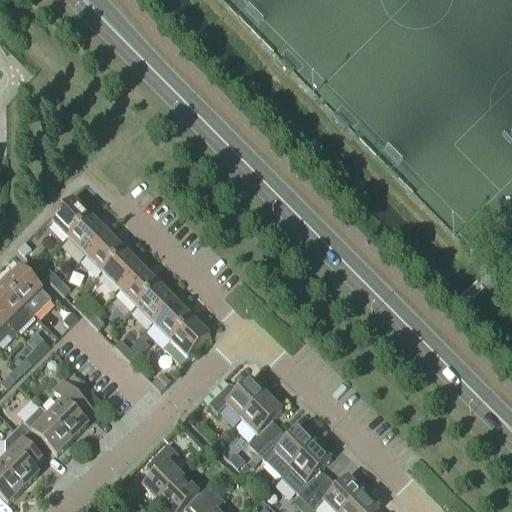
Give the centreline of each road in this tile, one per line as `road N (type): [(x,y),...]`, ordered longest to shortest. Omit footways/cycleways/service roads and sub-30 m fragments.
road 1 (secondary): [(483,403),(200,119)]
road 2 (residential): [(426,511),(268,351),(246,344)]
road 3 (residential): [(63,511),(246,344)]
road 4 (residential): [(246,344),(117,202)]
road 5 (secondary): [(71,0),(200,119)]
road 6 (secondary): [(200,119),(98,0)]
